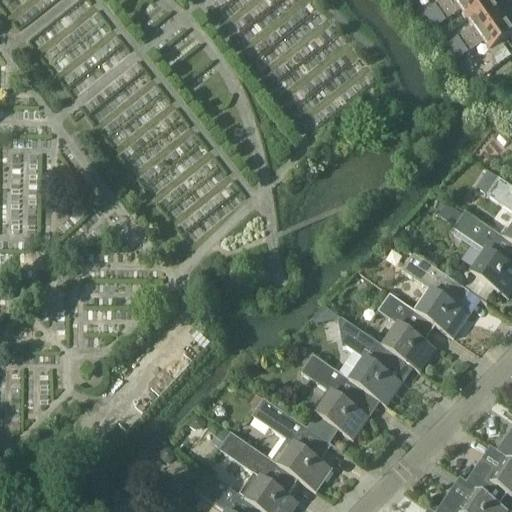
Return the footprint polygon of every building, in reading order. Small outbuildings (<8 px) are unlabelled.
[(442,16),(464,0),(450,0),(437,9),(442,16)] [(468,22),(492,5),(488,0),(464,0),(442,16),(447,22),(461,12),(468,22)] [(466,48),(504,22),(492,5),(468,22),(474,31),(460,40),(466,48)] [(428,26),(441,17),(436,10),(423,18),(428,26)] [(441,17),(428,26),(433,33),(445,24),(441,17)] [(511,33),(504,22),(466,48),(471,55),(485,45),(491,54),(511,38),(511,33)] [(452,59),(464,50),(459,42),(447,51),(452,59)] [(68,85),(82,105),(115,82),(107,71),(130,55),(123,46),(68,85)] [(464,50),(452,59),(456,64),(468,56),(464,50)] [(452,59),(446,63),(465,92),(471,88),(452,59)] [(511,191),(497,181),(486,198),(511,216),(511,228),(503,242),(511,248),(511,191)] [(210,182),(189,182),(189,199),(180,199),(179,208),(193,208),(194,199),(210,199),(210,182)] [(429,199),(450,220),(467,204),(446,183),(429,199)] [(179,221),(192,241),(207,231),(194,212),(179,221)] [(511,248),(503,242),(463,215),(452,232),(485,254),(469,277),(507,303),(511,295),(511,248)] [(434,329),(434,330),(453,343),(469,319),(457,312),(468,295),(422,264),(410,281),(430,294),(415,316),(434,329)] [(434,329),(415,316),(388,298),(377,315),(397,329),(383,351),(401,363),(400,364),(419,377),(435,354),(423,345),(434,330),(434,329)] [(401,363),(383,351),(355,332),(343,349),(363,363),(348,384),(367,398),(387,411),(403,388),(390,379),(400,364),(401,363)] [(367,398),(348,384),(321,365),(309,383),(329,396),(314,419),(317,420),(308,434),(329,448),(338,435),(352,445),(368,422),(356,414),(367,398)] [(285,386),(271,398),(284,413),(298,401),(285,386)] [(329,448),(308,434),(256,398),(249,407),(256,412),(248,424),(296,457),(284,474),(297,483),(296,484),(316,497),(332,474),(318,464),(329,448)] [(511,431),(497,453),(497,454),(511,463),(511,431)] [(297,483),(284,474),(229,436),(228,439),(222,435),(213,448),(219,452),(218,453),(259,482),(244,503),(256,511),(294,511),(298,508),(286,499),(296,484),(297,483)] [(511,463),(497,454),(497,453),(491,449),(466,484),(490,501),(490,500),(498,489),(511,499),(511,463)] [(256,511),(244,503),(205,476),(193,494),(219,511),(256,511)] [(490,501),(466,484),(460,480),(436,511),(506,511),(490,500),(490,501)] [(326,509),(349,502),(344,487),(321,494),(326,509)]
